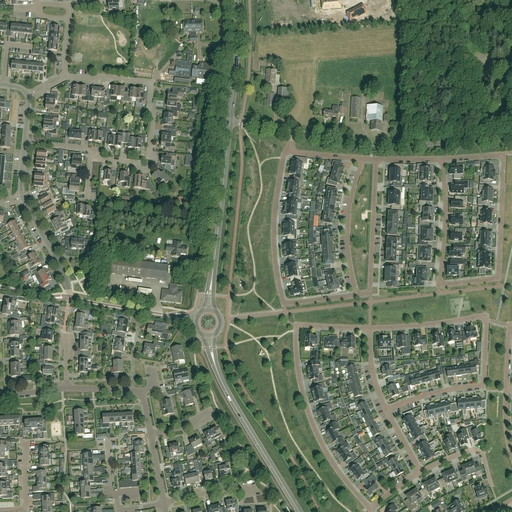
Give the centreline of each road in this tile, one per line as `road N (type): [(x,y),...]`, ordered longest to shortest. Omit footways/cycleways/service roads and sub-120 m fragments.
road 1 (residential): [(455,158),(503,158),(499,272),(445,284),(442,159)]
road 2 (residential): [(369,328),(486,320),(482,384),(385,410)]
road 3 (residential): [(369,508),(319,443),(295,342),(301,325),(369,328)]
road 4 (tertiary): [(23,197),(64,273),(68,297),(194,320)]
road 5 (residential): [(289,151),(273,227),(283,302),(357,295)]
road 6 (residential): [(100,159),(145,170),(154,163),(150,83),(63,76)]
road 7 (tertiary): [(511,136),(401,146),(292,132)]
road 8 (secondary): [(212,278),(229,122)]
road 9 (secondary): [(299,511),(220,378)]
road 10 (residential): [(375,159),(369,292),(357,295)]
road 11 (residential): [(357,295),(347,235),(362,159)]
road 12 (secondary): [(229,122),(234,0)]
